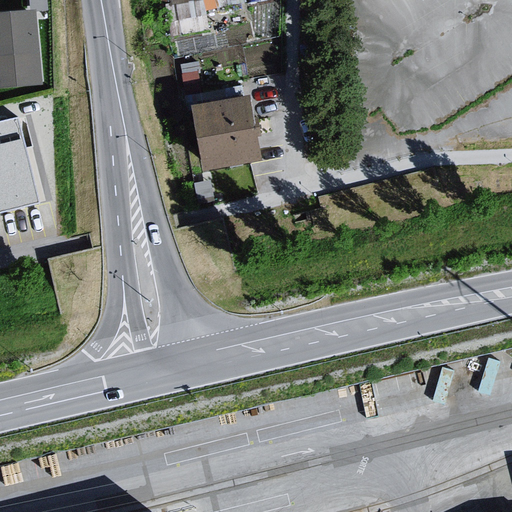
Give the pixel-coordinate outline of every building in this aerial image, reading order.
[(35,0),(36,9),(52,8),(51,0),(35,0)] [(173,0),(175,26),(214,24),(213,0),(173,0)] [(34,12),(0,14),(0,93),(42,91),(34,12)] [(247,101),(190,111),(203,174),(257,166),(247,101)] [(17,121),(0,125),(0,214),(38,205),(17,121)]
